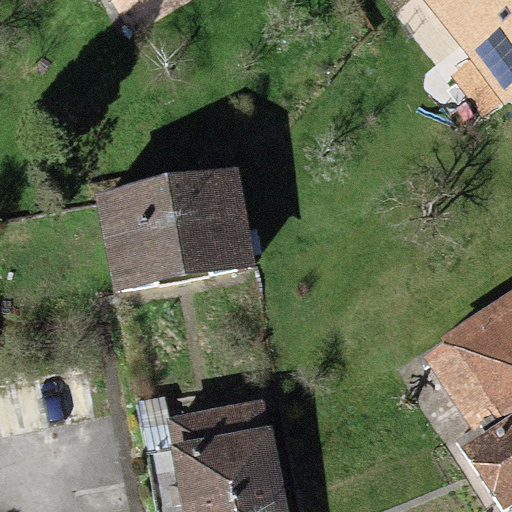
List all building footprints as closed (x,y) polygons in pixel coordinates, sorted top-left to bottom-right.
[(104,0),(110,10),(128,0),(104,0)] [(511,0),(424,0),(508,105),(511,101),(511,0)] [(243,199),(111,221),(126,313),(258,291),(243,199)] [(511,511),(511,323),(461,357),(511,432),(511,452),(483,472),(509,511),(511,511)] [(291,511),(276,420),(178,436),(190,511),(291,511)]
